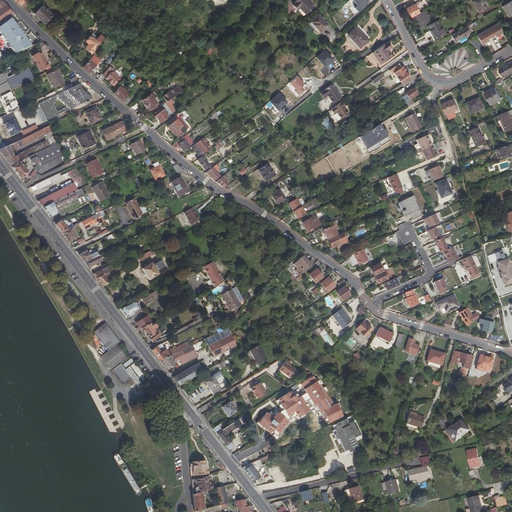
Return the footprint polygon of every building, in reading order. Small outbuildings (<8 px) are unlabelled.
[(313,7),(307,0),(295,0),(292,4),(298,10),(300,8),(305,14),(313,7)] [(487,8),(482,0),(474,0),(472,1),(478,12),(487,8)] [(406,9),(410,17),(418,12),(417,10),(423,7),(420,1),(406,9)] [(511,14),(511,1),(502,6),(508,17),(511,14)] [(0,26),(9,19),(11,18),(15,14),(6,5),(0,7),(0,26)] [(34,13),(45,23),(52,15),(42,5),(34,13)] [(420,26),(430,21),(424,10),(414,16),(420,26)] [(328,24),(318,14),(309,24),(315,30),(317,28),(320,32),(328,24)] [(12,46),(17,53),(20,51),(32,46),(25,37),(27,36),(17,23),(16,24),(11,18),(9,19),(0,26),(0,29),(3,34),(1,35),(10,48),(12,46)] [(445,34),(437,20),(427,26),(429,31),(430,31),(435,40),(445,34)] [(503,33),(497,24),(477,36),(478,39),(482,45),(503,33)] [(467,29),(470,27),(468,25),(450,35),(454,41),(469,33),(468,30),(467,29)] [(356,27),(348,35),(351,38),(356,43),(360,47),(368,40),(356,27)] [(86,41),(81,37),(78,41),(92,53),(104,38),(101,35),(98,38),(93,34),(86,41)] [(391,47),(387,42),(383,44),(372,52),(380,64),(392,56),(388,50),(391,47)] [(124,53),(122,50),(113,61),(116,63),(124,53)] [(32,56),(41,71),(50,66),(41,51),(32,56)] [(90,59),(83,67),(90,73),(101,61),(94,55),(90,59)] [(511,62),(499,69),(504,78),(511,73),(511,62)] [(401,67),(399,64),(389,71),(391,74),(394,72),(401,82),(409,76),(403,66),(401,67)] [(105,78),(113,85),(120,77),(112,70),(113,69),(110,66),(102,74),(106,77),(105,78)] [(0,96),(19,87),(34,79),(29,67),(28,67),(8,77),(5,72),(0,74),(0,96)] [(52,73),(48,74),(54,88),(64,83),(57,70),(56,70),(52,73)] [(47,121),(92,98),(81,88),(79,84),(39,104),(40,107),(47,121)] [(163,96),(166,101),(167,101),(169,100),(170,98),(182,89),(179,85),(175,88),(174,88),(163,96)] [(321,92),(330,106),(341,98),(332,85),(321,92)] [(120,86),(113,93),(119,99),(121,101),(128,93),(120,86)] [(501,100),(494,87),(484,93),(491,105),(501,100)] [(408,107),(414,104),(411,99),(418,95),(413,88),(405,93),(409,99),(405,102),(408,107)] [(170,98),(182,90),(182,89),(170,98)] [(151,93),(141,100),(148,110),(158,104),(151,93)] [(483,108),(479,98),(467,103),(471,113),(483,108)] [(176,110),(172,104),(169,100),(167,101),(166,101),(165,102),(172,112),(176,110)] [(448,103),(448,102),(442,104),(447,115),(458,110),(454,101),(448,103)] [(134,112),(140,107),(137,103),(129,108),(134,112)] [(337,122),(349,114),(341,103),(327,113),(330,117),(333,115),(337,122)] [(85,112),(90,124),(102,119),(96,107),(85,112)] [(162,107),(158,109),(157,108),(156,109),(157,111),(152,114),(155,118),(156,118),(160,123),(169,116),(162,107)] [(511,109),(498,116),(506,132),(511,129),(511,122),(509,115),(511,114),(511,115),(511,109)] [(422,128),(414,113),(405,118),(412,132),(422,128)] [(189,128),(180,117),(177,120),(185,131),(189,128)] [(21,131),(15,119),(4,124),(10,136),(21,131)] [(177,137),(185,131),(177,120),(168,126),(177,137)] [(122,122),(112,127),(116,135),(126,130),(122,122)] [(36,153),(57,143),(50,131),(52,130),(49,125),(7,146),(0,149),(0,151),(5,158),(11,166),(20,161),(28,157),(36,153)] [(39,130),(36,125),(21,132),(24,137),(39,130)] [(381,125),(359,137),(367,153),(391,141),(385,130),(384,130),(381,125)] [(106,140),(116,135),(112,127),(102,132),(106,140)] [(485,143),(478,128),(470,131),(473,137),(468,139),(472,149),(485,143)] [(89,132),(79,136),(83,145),(86,149),(95,144),(89,132)] [(185,139),(177,145),(176,143),(172,146),(178,152),(181,150),(184,153),(191,147),(195,145),(189,137),(188,137),(186,135),(183,137),(185,139)] [(422,150),(432,145),(427,135),(417,140),(422,150)] [(195,145),(191,147),(198,157),(207,150),(201,142),(204,140),(203,138),(195,145)] [(146,150),(140,139),(130,144),(136,155),(146,150)] [(57,143),(36,153),(41,164),(41,165),(63,155),(57,143)] [(432,145),(422,150),(427,161),(438,155),(437,152),(435,152),(432,145)] [(511,155),(511,154),(509,145),(497,149),(496,150),(499,160),(511,155)] [(31,179),(34,177),(41,164),(36,153),(28,157),(31,162),(34,161),(37,166),(34,168),(34,170),(30,176),(29,177),(31,179)] [(204,170),(210,166),(202,156),(192,164),(199,170),(202,168),(204,170)] [(93,177),(103,172),(96,159),(86,164),(93,177)] [(29,173),(20,161),(11,166),(14,170),(21,179),(29,173)] [(150,170),(155,180),(165,175),(158,162),(152,164),(154,168),(150,170)] [(178,172),(184,170),(177,164),(172,166),(176,171),(178,172)] [(275,175),(268,164),(258,171),(266,181),(275,175)] [(434,181),(444,177),(439,166),(426,171),(429,179),(433,177),(434,181)] [(214,181),(221,176),(213,167),(204,174),(214,181)] [(120,169),(117,170),(111,173),(113,177),(123,172),(121,168),(120,169)] [(73,182),(38,201),(43,208),(77,190),(76,188),(85,184),(77,169),(75,169),(68,172),(73,182)] [(62,178),(59,173),(35,185),(37,190),(62,178)] [(394,191),(402,187),(397,174),(388,177),(394,191)] [(171,182),(179,197),(189,191),(181,176),(171,182)] [(224,180),(226,178),(224,176),(216,182),(224,187),(228,183),(224,180)] [(453,194),(446,179),(434,184),(437,190),(435,191),(438,196),(439,195),(441,199),(453,194)] [(97,197),(100,202),(110,196),(101,182),(91,188),(97,197)] [(81,188),(77,190),(43,208),(46,212),(50,217),(57,213),(57,211),(56,208),(65,203),(83,194),(84,193),(81,188)] [(270,195),(277,205),(286,200),(284,197),(282,193),(279,189),(270,195)] [(245,197),(250,200),(257,195),(254,191),(245,197)] [(258,194),(257,195),(250,200),(256,203),(262,199),(258,194)] [(422,215),(413,196),(398,203),(404,218),(408,215),(411,221),(422,215)] [(127,208),(126,209),(129,216),(131,215),(131,217),(133,220),(142,215),(134,199),(125,203),(126,206),(127,208)] [(293,211),(301,206),(298,200),(297,199),(289,204),(293,211)] [(314,206),(318,204),(317,202),(315,199),(305,204),(301,206),(293,211),(298,219),(306,214),(303,209),(304,208),(305,209),(313,204),(314,206)] [(277,218),(283,212),(278,208),(276,209),(272,214),(277,218)] [(191,226),(200,221),(195,210),(186,215),(191,226)] [(103,221),(98,213),(96,214),(81,222),(85,229),(98,221),(99,224),(103,221)] [(439,223),(434,214),(425,219),(430,227),(439,223)] [(318,220),(316,215),(302,222),(308,232),(316,227),(314,222),(318,220)] [(289,227),(290,225),(296,221),(292,218),(285,224),(289,227)] [(56,225),(61,232),(72,227),(69,222),(68,223),(67,221),(63,220),(62,221),(61,220),(55,224),(56,225)] [(78,227),(77,224),(72,227),(61,232),(69,242),(77,238),(73,229),(78,227)] [(333,225),(323,230),(328,239),(337,235),(338,235),(333,225)] [(440,236),(435,227),(427,231),(431,240),(440,236)] [(114,238),(112,234),(104,238),(106,242),(114,238)] [(332,248),(341,243),(337,235),(328,239),(332,248)] [(448,249),(443,238),(435,242),(440,253),(442,252),(448,249)] [(160,251),(158,247),(138,257),(140,261),(160,251)] [(458,258),(453,247),(442,252),(445,258),(446,258),(448,262),(458,258)] [(363,249),(353,254),(359,265),(368,260),(363,249)] [(79,255),(85,263),(99,255),(97,251),(90,255),(87,251),(79,255)] [(95,277),(97,279),(109,272),(113,270),(110,265),(124,258),(121,252),(115,255),(110,261),(107,262),(109,266),(93,274),(95,277)] [(99,255),(85,263),(87,266),(88,268),(102,261),(99,255)] [(299,275),(313,264),(310,260),(309,262),(303,255),(298,259),(299,260),(294,264),(296,267),(297,268),(296,271),(299,275)] [(477,267),(471,256),(461,260),(466,271),(477,267)] [(142,269),(149,280),(159,274),(157,271),(165,266),(161,260),(153,265),(152,262),(142,269)] [(224,281),(213,261),(197,269),(209,292),(224,281)] [(374,276),(384,271),(379,263),(370,268),(374,276)] [(317,268),(309,275),(315,283),(323,277),(317,268)] [(378,284),(388,279),(384,271),(374,276),(378,284)] [(109,272),(97,279),(102,286),(110,282),(107,278),(111,276),(109,272)] [(328,277),(320,283),(327,293),(335,287),(328,277)] [(387,290),(399,285),(396,278),(384,283),(387,290)] [(447,287),(443,278),(434,282),(437,292),(438,291),(440,294),(448,291),(446,288),(447,287)] [(344,286),(336,292),(342,301),(350,296),(344,286)] [(222,295),(230,310),(241,304),(232,289),(222,295)] [(405,298),(409,307),(418,303),(414,292),(412,289),(405,293),(407,298),(405,298)] [(149,294),(148,294),(140,298),(143,301),(145,304),(152,300),(151,298),(157,295),(155,291),(149,294)] [(459,307),(454,295),(436,303),(441,315),(459,307)] [(135,301),(120,309),(127,318),(140,308),(135,301)] [(362,316),(367,311),(361,305),(356,310),(362,316)] [(341,308),(332,316),(342,328),(351,321),(341,308)] [(466,326),(475,320),(467,308),(458,313),(466,326)] [(135,329),(137,331),(141,328),(150,324),(152,323),(148,316),(137,323),(139,327),(135,329)] [(480,324),(483,324),(481,330),(491,333),(494,322),(482,319),(480,324)] [(443,327),(450,329),(452,322),(445,320),(443,327)] [(368,325),(367,325),(363,321),(356,329),(360,332),(360,333),(364,337),(372,329),(368,325)] [(94,332),(108,351),(116,344),(120,342),(105,323),(94,332)] [(150,324),(141,328),(152,342),(160,336),(154,330),(157,328),(157,326),(155,324),(154,324),(151,326),(150,324)] [(228,328),(214,335),(205,339),(218,364),(240,352),(228,328)] [(382,329),(379,337),(389,342),(393,334),(382,329)] [(320,333),(328,346),(333,344),(325,330),(320,333)] [(405,351),(409,352),(409,354),(415,356),(419,345),(415,344),(413,344),(414,342),(414,340),(408,338),(405,351)] [(155,354),(160,361),(171,355),(191,345),(189,341),(167,352),(161,344),(157,346),(154,348),(152,350),(155,354)] [(108,351),(101,357),(122,385),(131,377),(139,388),(143,385),(139,380),(140,379),(144,384),(148,381),(140,371),(129,357),(127,355),(129,354),(124,348),(122,349),(121,350),(116,344),(108,351)] [(198,357),(192,345),(191,345),(171,355),(174,361),(179,359),(180,361),(182,365),(198,357)] [(259,345),(250,350),(258,364),(267,360),(259,345)] [(436,351),(435,353),(429,351),(427,361),(441,365),(445,354),(436,351)] [(453,351),(450,362),(459,365),(461,367),(459,374),(464,375),(466,369),(470,370),(473,356),(470,356),(453,351)] [(171,355),(160,361),(165,368),(175,363),(174,361),(171,355)] [(485,370),(489,371),(493,358),(480,355),(476,367),(485,370)] [(176,376),(181,385),(212,367),(207,358),(176,376)] [(291,363),(287,359),(279,369),(288,377),(295,369),(289,365),(291,363)] [(213,395),(222,390),(219,385),(225,381),(219,371),(212,375),(204,381),(213,395)] [(175,381),(179,386),(181,385),(176,376),(173,378),(175,381)] [(267,393),(260,383),(251,388),(253,393),(254,392),(258,398),(267,393)] [(315,389),(305,389),(304,400),(311,400),(315,403),(318,409),(329,403),(325,396),(323,394),(322,394),(315,389)] [(230,402),(235,411),(238,407),(233,401),(230,402)] [(235,411),(230,402),(222,407),(228,417),(236,412),(235,411)] [(414,413),(409,412),(406,423),(421,428),(424,417),(414,414),(414,413)] [(341,442),(345,451),(349,449),(350,452),(360,447),(355,437),(361,434),(357,425),(356,426),(354,420),(349,422),(347,418),(335,424),(337,428),(335,429),(337,433),(334,434),(337,439),(339,438),(341,442)] [(453,425),(448,429),(457,441),(462,436),(461,435),(470,429),(462,419),(454,426),(453,425)] [(225,428),(222,430),(216,434),(229,450),(234,447),(225,435),(242,424),(239,420),(235,422),(225,428)] [(222,430),(220,427),(218,425),(213,429),(216,434),(222,430)] [(250,436),(245,429),(239,434),(244,441),(250,436)] [(476,448),(468,451),(471,467),(481,465),(476,448)] [(192,462),(192,463),(190,463),(191,475),(198,475),(198,476),(203,476),(203,474),(208,474),(207,468),(206,468),(205,461),(192,462)] [(216,463),(222,471),(226,469),(219,461),(216,463)] [(260,477),(250,464),(242,468),(254,482),(260,477)] [(410,481),(429,476),(427,466),(422,467),(407,471),(410,481)] [(212,479),(211,475),(200,479),(191,480),(192,495),(205,491),(212,489),(211,484),(210,484),(209,480),(212,479)] [(385,482),(387,490),(388,495),(399,492),(395,479),(385,482)] [(227,503),(228,502),(224,486),(215,488),(219,505),(227,503)] [(359,486),(349,489),(353,503),(363,499),(359,486)] [(309,489),(300,491),(303,501),(312,499),(309,489)] [(202,495),(206,494),(205,491),(192,495),(194,511),(198,511),(204,509),(202,495)] [(494,497),(497,507),(507,504),(505,494),(494,497)] [(470,506),(481,503),(479,495),(468,498),(470,506)] [(254,511),(251,511),(250,505),(247,506),(245,499),(234,501),(236,508),(239,508),(240,511),(254,511)] [(471,511),(483,511),(481,503),(470,506),(471,511)]
